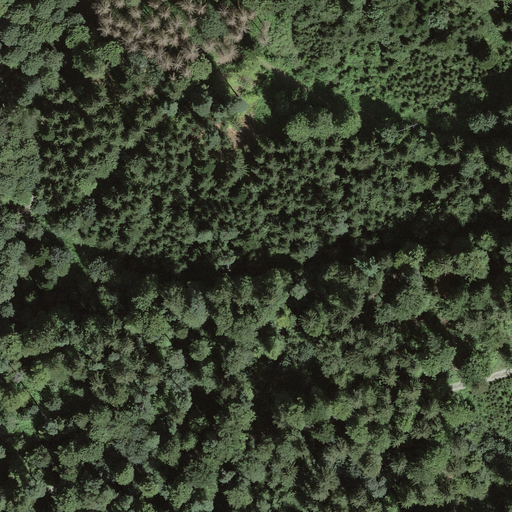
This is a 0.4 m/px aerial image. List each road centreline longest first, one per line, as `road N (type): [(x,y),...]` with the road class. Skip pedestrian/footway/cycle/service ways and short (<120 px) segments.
road 1 (track): [(0,186),(31,206),(69,208),(97,192),(211,69),(241,52),(336,107),(440,135),(511,133)]
road 2 (track): [(511,370),(0,505)]
road 3 (track): [(0,304),(25,243),(47,84),(45,44),(26,0)]
